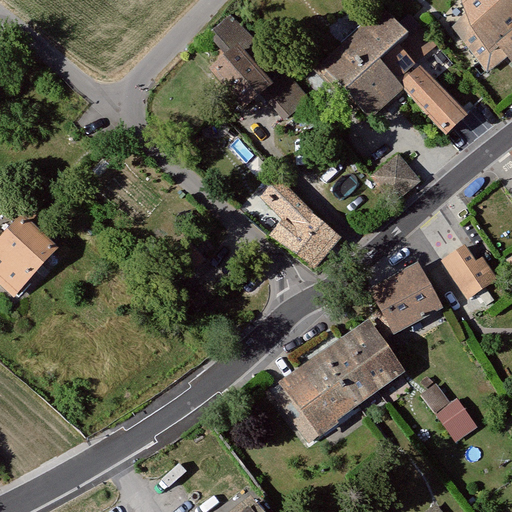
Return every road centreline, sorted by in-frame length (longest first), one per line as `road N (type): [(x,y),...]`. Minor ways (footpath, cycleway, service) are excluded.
road 1 (tertiary): [(2,511),(189,403),(294,310)]
road 2 (residential): [(294,310),(276,258),(115,109)]
road 3 (tertiary): [(294,310),(346,278),(491,151)]
road 4 (unknown): [(379,248),(325,205),(267,139),(262,118),(272,100)]
road 5 (residential): [(115,109),(0,11)]
road 6 (residential): [(115,109),(213,0)]
road 7 (unknown): [(128,122),(36,216)]
